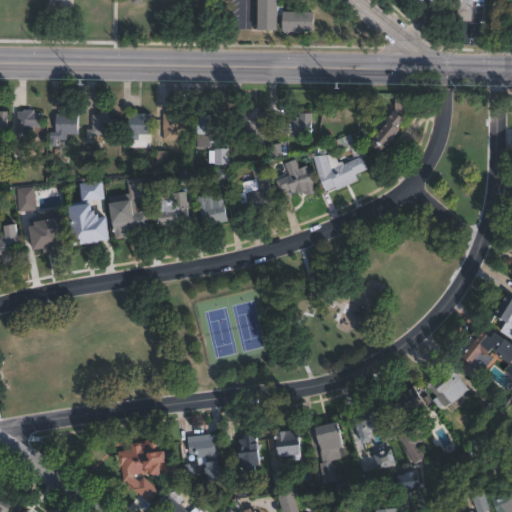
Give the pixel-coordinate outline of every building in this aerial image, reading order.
[(279,0),(279,30),(259,30),(259,0),(279,0)] [(315,12),(315,32),(284,31),(284,12),(315,12)] [(414,96),(414,100),(412,100),(412,109),(397,109),(397,99),(397,95),(414,96)] [(34,109),(34,113),(43,113),(43,126),(30,125),(30,132),(28,132),(28,137),(18,137),(18,111),(24,111),(24,109),(34,109)] [(268,138),(244,141),(242,119),(241,112),(265,110),(265,116),(268,138)] [(401,129),(383,152),(372,143),(384,127),(382,126),(395,110),(405,118),(398,127),(401,129)] [(1,150),(0,150),(0,111),(8,111),(7,146),(1,146),(1,150)] [(313,113),(312,121),(314,121),(314,126),(317,126),(316,136),(270,135),(270,119),(297,120),(297,116),(300,116),(300,112),(313,113)] [(110,113),(110,119),(119,119),(118,128),(115,128),(115,135),(95,135),(95,142),(95,143),(88,142),(89,129),(94,129),(94,114),(101,115),(101,113),(110,113)] [(79,114),(79,135),(72,135),(67,135),(66,141),(57,141),(57,145),(50,145),(50,133),(57,133),(57,114),(62,114),(79,114)] [(130,149),(124,149),(125,138),(125,134),(130,134),(130,115),(151,114),(151,134),(140,135),(140,141),(130,141),(130,149)] [(180,142),(165,142),(165,131),(165,116),(185,115),(185,128),(185,133),(180,133),(180,142)] [(212,148),(200,149),(200,126),(200,118),(223,118),(223,122),(223,143),(212,144),(212,148)] [(354,141),(321,153),(318,146),(352,134),(354,141)] [(231,166),(233,177),(230,177),(230,179),(219,181),(217,169),(230,166),(211,167),(210,149),(231,148),(231,166)] [(335,153),(339,163),(343,161),(345,165),(362,156),(368,168),(356,174),(359,180),(338,190),(336,187),(326,191),(319,177),(323,175),(314,156),(327,155),(335,153)] [(294,161),(296,168),(298,167),(298,168),(308,165),(316,192),(307,195),(305,189),(299,191),(299,190),(292,192),(291,189),(283,192),(279,179),(285,177),(283,173),(284,169),(287,168),(286,164),(294,161)] [(269,187),(275,208),(264,211),(258,189),(245,193),(244,189),(245,189),(243,183),(256,179),(253,169),(266,165),(272,187),(269,187)] [(29,207),(16,209),(13,190),(25,188),(29,207)] [(213,190),(215,196),(225,194),(227,204),(225,204),(229,221),(205,226),(199,202),(205,201),(204,193),(213,190)] [(186,191),(187,200),(189,200),(190,206),(189,207),(191,221),(159,226),(155,194),(163,193),(164,194),(186,191)] [(134,199),(136,212),(147,211),(149,225),(139,227),(140,236),(114,240),(112,225),(109,203),(108,198),(133,194),(134,199)] [(52,251),(42,253),(42,251),(31,253),(27,233),(35,231),(32,215),(54,210),(58,231),(53,231),(56,248),(51,249),(52,251)] [(102,243),(77,248),(72,215),(96,210),(102,243)] [(16,223),(22,257),(0,260),(0,228),(5,228),(4,225),(16,223)] [(511,332),(499,325),(511,303),(511,332)] [(485,331),(492,338),(497,332),(506,340),(508,339),(511,342),(511,364),(494,349),(489,354),(495,358),(480,375),(468,365),(471,362),(464,356),(485,331)] [(470,390),(447,408),(428,384),(451,365),(470,390)] [(415,388),(427,405),(431,402),(435,409),(431,412),(431,413),(420,420),(424,428),(418,431),(424,441),(419,444),(426,457),(415,464),(407,449),(399,435),(412,427),(395,400),(415,388)] [(342,458),(324,462),(322,453),(323,453),(317,427),(339,422),(345,447),(340,448),(342,458)] [(299,430),(303,460),(293,461),(293,456),(279,458),(276,438),(278,438),(277,432),(299,430)] [(222,435),(224,456),(198,458),(197,454),(194,454),(194,453),(190,454),(189,441),(205,440),(210,440),(209,437),(222,435)] [(257,435),(261,466),(244,467),(243,458),(240,459),(238,440),(243,439),(242,437),(257,435)] [(160,439),(160,442),(162,442),(162,446),(161,446),(161,451),(166,450),(167,463),(177,461),(179,477),(159,479),(158,475),(150,476),(149,473),(134,475),(134,477),(140,482),(144,477),(159,492),(149,502),(124,481),(122,466),(120,466),(118,452),(131,450),(131,444),(142,443),(143,448),(147,448),(146,441),(160,439)] [(511,480),(511,481),(497,464),(508,454),(511,458),(511,480)] [(219,461),(219,466),(222,466),(223,474),(220,474),(221,481),(210,482),(209,473),(207,474),(206,467),(208,467),(207,463),(219,461)] [(337,480),(325,483),(320,464),(333,461),(337,480)] [(492,511),(478,511),(467,483),(479,478),(492,511)] [(353,492),(338,496),(335,484),(350,480),(353,492)] [(511,484),(511,511),(497,511),(493,501),(511,484)] [(180,504),(188,511),(191,511),(197,506),(203,511),(170,511),(163,505),(158,501),(168,494),(176,492),(184,499),(180,504)] [(278,496),(281,511),(298,511),(294,492),(278,496)] [(0,511),(0,495),(13,502),(8,511),(0,511)]
